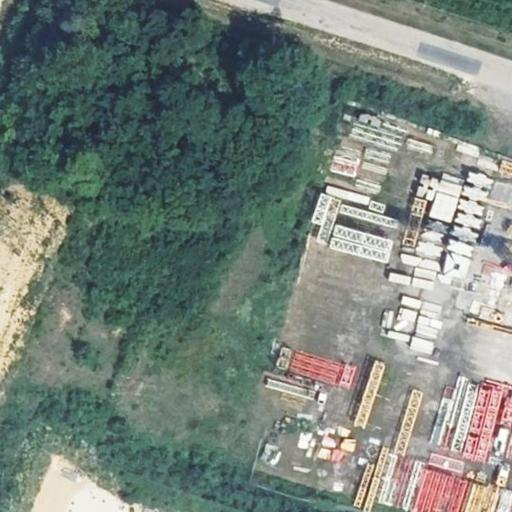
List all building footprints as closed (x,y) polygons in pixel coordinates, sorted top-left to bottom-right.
[(463,186),(453,238),(476,242),(484,200),(487,201),(488,198),(510,203),(511,193),(511,182),(469,174),(467,187),(463,186)] [(462,181),(441,175),(439,180),(421,175),(415,196),(432,201),(428,217),(450,223),(462,181)] [(316,248),(389,262),(397,217),(325,203),(316,248)] [(436,259),(447,226),(427,220),(417,253),(436,259)] [(465,285),(471,244),(447,240),(441,282),(465,285)] [(390,271),(387,280),(429,291),(436,265),(417,260),(412,277),(390,271)] [(401,296),(393,329),(413,333),(409,349),(432,354),(443,305),(401,296)] [(292,352),(288,375),(347,385),(351,363),(292,352)]
